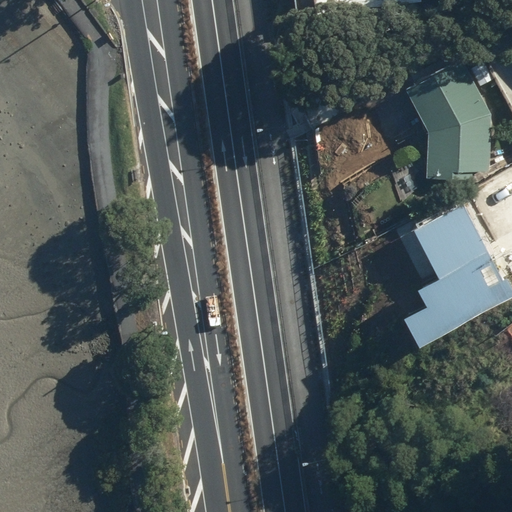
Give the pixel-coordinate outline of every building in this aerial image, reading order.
[(287,0),(290,17),(417,0),(287,0)] [(422,136),(423,178),(486,178),(486,111),(465,70),(405,101),(422,136)] [(395,316),(410,345),(511,293),(454,183),(401,210),(434,273),(408,287),(417,305),(395,316)] [(511,377),(460,404),(484,449),(511,434),(511,377)] [(412,511),(400,479),(360,495),(367,511),(412,511)]
